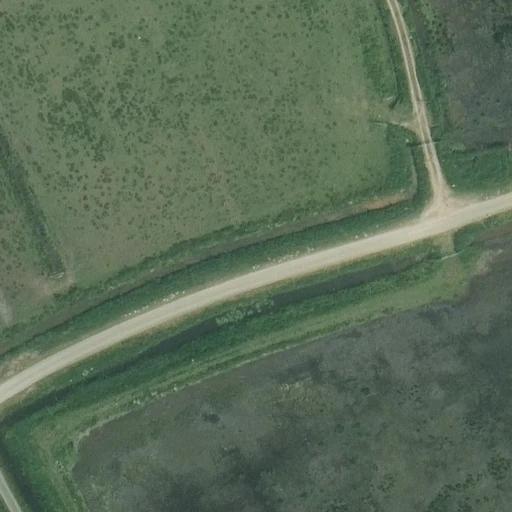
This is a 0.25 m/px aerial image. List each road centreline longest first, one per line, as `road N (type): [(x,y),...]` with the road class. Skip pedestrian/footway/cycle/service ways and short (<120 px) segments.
road 1 (unclassified): [(0,396),(65,357),(215,294),(511,201)]
road 2 (track): [(447,221),(389,0)]
